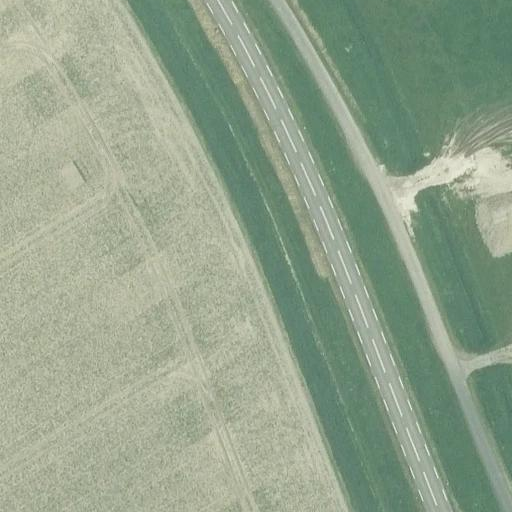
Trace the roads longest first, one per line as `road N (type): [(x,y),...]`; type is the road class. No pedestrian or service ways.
road 1 (unclassified): [(511,510),(387,204),(279,0)]
road 2 (secondary): [(440,511),(286,129),(220,0)]
